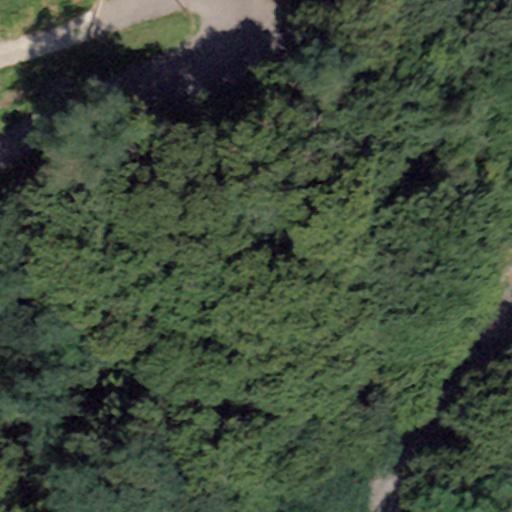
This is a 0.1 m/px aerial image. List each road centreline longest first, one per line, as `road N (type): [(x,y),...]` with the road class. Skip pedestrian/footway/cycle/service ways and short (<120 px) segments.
road 1 (track): [(232,0),(237,22),(220,40),(0,157)]
road 2 (unclassified): [(376,511),(443,396),(511,305)]
road 3 (track): [(0,55),(151,0)]
